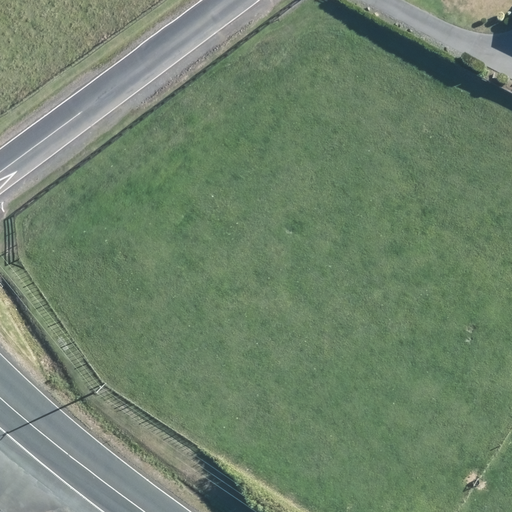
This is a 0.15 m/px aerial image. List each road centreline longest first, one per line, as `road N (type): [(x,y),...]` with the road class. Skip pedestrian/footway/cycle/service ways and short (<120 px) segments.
road 1 (residential): [(0,173),(230,0)]
road 2 (tertiary): [(0,396),(142,511)]
